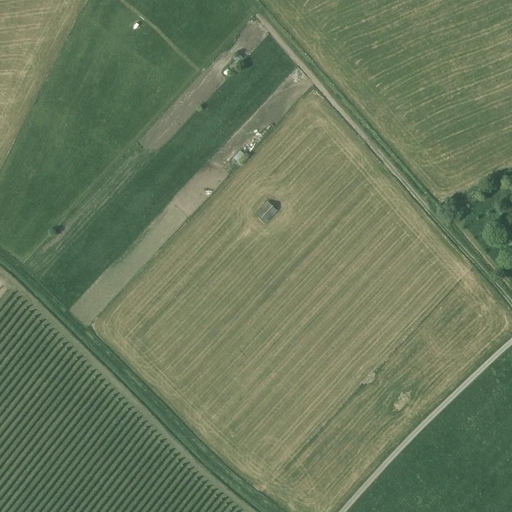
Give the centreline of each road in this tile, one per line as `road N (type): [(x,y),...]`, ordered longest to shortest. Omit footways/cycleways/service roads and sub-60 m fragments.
road 1 (track): [(246,0),(511,302)]
road 2 (track): [(342,511),(511,342)]
